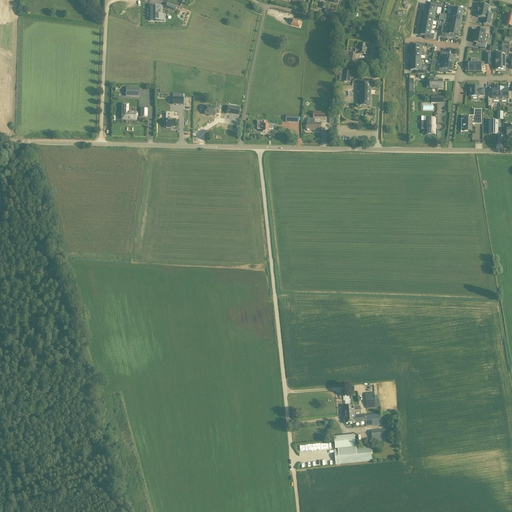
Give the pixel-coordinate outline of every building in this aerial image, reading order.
[(3,4),(2,13),(5,13),(5,11),(12,12),(13,8),(15,8),(16,1),(13,1),(13,0),(5,0),(6,5),(3,4)] [(435,13),(434,14),(436,14),(437,8),(441,8),(441,5),(432,3),(432,7),(426,5),(425,12),(435,13)] [(491,19),(487,18),(489,6),(487,6),(487,5),(482,4),(482,5),(480,5),(479,10),(478,10),(479,10),(479,12),(478,12),(478,13),(479,13),(478,18),(484,19),(483,25),(489,26),(491,19)] [(452,16),(462,18),(462,15),(463,15),(464,12),(463,12),(463,11),(457,10),(457,7),(450,5),(449,9),(452,9),(450,16),(452,16)] [(160,15),(161,15),(161,6),(161,7),(155,7),(155,6),(150,6),(150,21),(155,21),(160,21),(160,15)] [(291,25),(299,27),(301,21),(292,19),(292,20),(292,23),(291,23),(291,25)] [(450,28),(449,27),(448,34),(445,33),(444,37),(452,38),(453,35),(459,36),(459,35),(460,35),(460,32),(459,32),(460,30),(450,28)] [(475,30),(474,36),(484,38),(485,34),(488,35),(489,29),(483,28),(482,31),(475,30)] [(431,31),(421,29),(421,32),(420,31),(420,34),(420,35),(426,36),(426,39),(433,40),(434,35),(431,34),(431,31)] [(484,42),(484,38),(474,36),(473,43),(480,44),(479,47),(486,49),(487,43),(484,42)] [(358,54),(366,54),(367,44),(359,43),(358,54)] [(422,53),(422,47),(425,47),(425,44),(417,44),(417,47),(411,47),(410,47),(410,51),(411,51),(411,53),(422,53)] [(345,52),(344,65),(354,66),(355,54),(345,52)] [(496,60),(496,65),(497,65),(497,70),(505,70),(505,61),(509,61),(509,52),(502,52),(502,56),(497,56),(497,60),(496,60)] [(441,62),(453,64),(454,62),(455,62),(455,59),(454,59),(455,58),(447,57),(448,54),(441,53),(440,56),(442,56),(441,62)] [(471,63),(468,63),(468,64),(466,64),(466,68),(468,68),(468,72),(482,72),(482,63),(476,63),(476,60),(471,60),(471,63)] [(453,64),(441,62),(439,72),(446,73),(446,70),(452,71),(453,64)] [(421,65),(411,65),(410,71),(415,71),(417,71),(417,74),(424,74),(424,71),(423,71),(423,65),(421,65)] [(344,72),(343,82),(350,83),(351,73),(344,72)] [(430,84),(430,88),(431,88),(431,90),(438,90),(438,88),(442,88),(442,80),(438,80),(438,78),(428,78),(428,84),(430,84)] [(371,83),(360,83),(359,95),(360,95),(360,103),(370,103),(370,96),(371,83)] [(479,96),(484,96),(484,90),(479,90),(479,87),(471,87),(471,92),(469,92),(469,96),(470,96),(470,97),(479,97),(479,96)] [(492,89),(492,95),(488,95),(488,104),(492,104),(492,100),(500,100),(500,89),(496,89),(492,89)] [(504,89),(500,89),(500,100),(508,100),(508,104),(511,104),(511,100),(511,95),(508,95),(508,89),(504,89)] [(205,109),(204,115),(213,116),(215,116),(215,114),(215,113),(219,114),(220,107),(215,106),(215,107),(208,106),(206,106),(205,109)] [(240,108),(227,106),(226,114),(239,116),(240,108)] [(128,107),(122,107),(121,113),(124,113),(124,120),(136,120),(136,113),(127,113),(128,107)] [(474,125),(474,119),(482,119),(482,110),(474,110),(474,116),(469,116),(469,120),(461,120),(461,127),(463,127),(464,127),(464,132),(468,132),(468,131),(472,131),(472,125),(474,125)] [(200,111),(191,111),(190,121),(199,122),(200,119),(202,119),(202,115),(200,115),(200,111)] [(166,120),(166,123),(164,123),(164,127),(166,127),(165,128),(170,128),(175,128),(176,120),(177,120),(177,113),(170,113),(170,120),(166,120)] [(314,120),(309,120),(308,123),(304,123),(303,127),(307,127),(307,130),(313,130),(313,131),(321,131),(321,124),(314,124),(314,120)] [(426,135),(436,135),(436,120),(427,120),(427,122),(421,122),(421,130),(427,130),(426,135)] [(258,121),(258,129),(262,130),(263,130),(263,132),(269,133),(269,129),(273,129),(273,127),(273,125),(269,125),(266,125),(266,122),(262,122),(258,121)] [(497,133),(497,122),(489,122),(489,133),(497,133)] [(374,391),(365,392),(366,406),(367,409),(380,407),(379,395),(374,396),(374,391)] [(380,414),(355,416),(355,411),(361,411),(360,406),(354,407),(344,408),(345,423),(365,421),(366,427),(381,425),(380,414)] [(391,437),(390,429),(383,430),(371,431),(372,442),(385,441),(384,438),(391,437)] [(355,447),(354,435),(334,437),(335,449),(355,447)] [(373,461),(371,446),(334,450),(330,450),(331,456),(335,455),(336,465),(373,461)]
